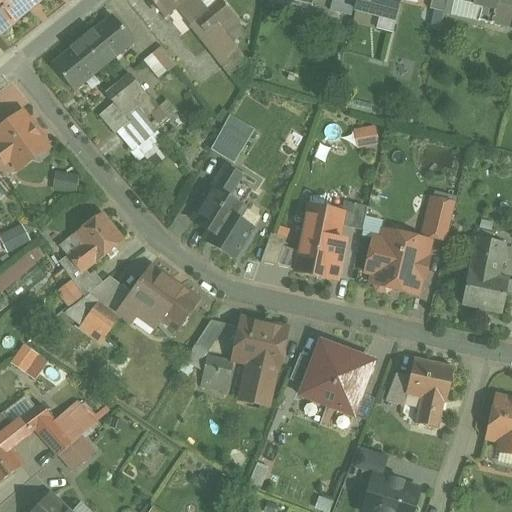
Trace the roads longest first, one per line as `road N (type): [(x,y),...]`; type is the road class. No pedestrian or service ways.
road 1 (residential): [(479,348),(227,293),(157,241),(14,63)]
road 2 (unclassified): [(432,511),(479,348)]
